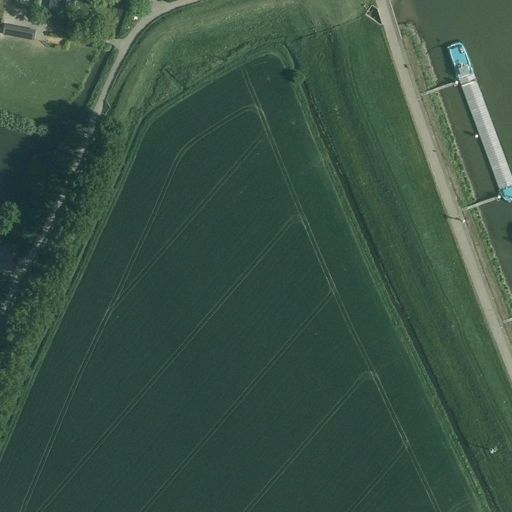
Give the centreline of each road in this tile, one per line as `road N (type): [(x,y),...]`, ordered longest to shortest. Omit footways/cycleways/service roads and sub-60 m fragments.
road 1 (unclassified): [(0,319),(62,197),(117,57),(157,11),(188,0)]
road 2 (unclassified): [(390,28),(511,363)]
